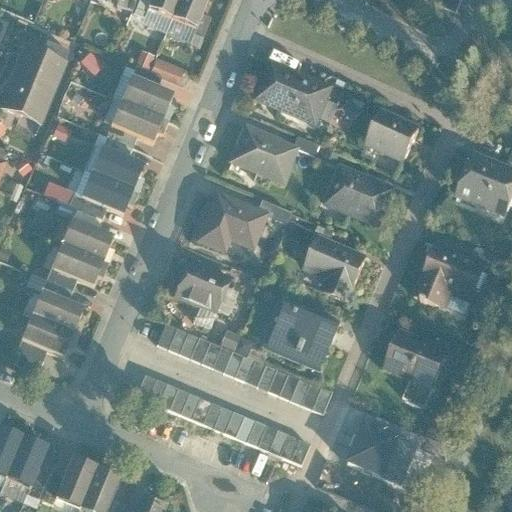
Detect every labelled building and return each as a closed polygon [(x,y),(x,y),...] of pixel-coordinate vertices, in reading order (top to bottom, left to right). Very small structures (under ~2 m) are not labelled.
[(133,16),(139,0),(121,0),(121,2),(119,1),(116,8),(133,16)] [(149,10),(153,0),(139,0),(133,16),(145,21),(149,10)] [(173,20),(181,0),(153,0),(149,10),(173,20)] [(210,0),(181,0),(173,20),(198,31),(210,0)] [(420,0),(454,14),(460,0),(420,0)] [(511,38),(511,14),(504,12),(496,33),(511,38)] [(44,125),(67,64),(24,48),(1,109),(44,125)] [(94,77),(104,67),(90,54),(80,65),(94,77)] [(179,83),(183,70),(155,61),(151,75),(179,83)] [(332,89),(270,64),(253,105),(315,130),(332,89)] [(137,70),(133,80),(158,90),(162,80),(137,70)] [(158,90),(133,80),(123,104),(165,121),(175,97),(158,90)] [(76,94),(70,104),(84,112),(90,101),(76,94)] [(165,121),(123,104),(112,128),(137,139),(154,146),(165,121)] [(403,166),(419,130),(379,112),(363,149),(403,166)] [(300,151),(242,127),(225,168),(284,192),(300,151)] [(112,128),(107,141),(131,152),(137,139),(112,128)] [(107,141),(103,151),(127,161),(131,152),(107,141)] [(127,161),(103,151),(92,177),(134,194),(145,169),(127,161)] [(504,220),(511,201),(511,171),(472,155),(453,199),(504,220)] [(377,232),(395,191),(340,168),(323,208),(377,232)] [(126,218),(134,194),(92,177),(82,202),(106,211),(126,218)] [(266,217),(212,195),(191,245),(223,258),(227,247),(250,256),(266,217)] [(69,210),(78,213),(101,223),(106,211),(82,202),(74,198),(69,210)] [(78,213),(73,224),(97,234),(101,223),(78,213)] [(97,234),(73,224),(64,247),(106,265),(115,241),(97,234)] [(364,259),(315,237),(301,273),(325,283),(320,295),(344,304),(364,259)] [(488,265),(436,244),(412,301),(442,312),(448,300),(470,308),(488,265)] [(94,291),(106,265),(64,247),(52,274),(76,284),(94,291)] [(212,317),(229,281),(188,262),(171,298),(212,317)] [(52,274),(47,284),(71,295),(76,284),(52,274)] [(47,284),(42,296),(67,306),(71,295),(47,284)] [(67,306),(42,296),(32,320),(75,338),(85,314),(67,306)] [(317,375),(337,330),(283,307),(264,352),(317,375)] [(47,355),(65,363),(75,338),(32,320),(21,343),(47,355)] [(330,398),(164,328),(155,350),(321,419),(330,398)] [(447,355),(399,335),(382,374),(431,394),(447,355)] [(47,355),(21,343),(16,355),(20,358),(15,370),(37,379),(47,355)] [(309,449),(143,380),(134,401),(300,469),(309,449)] [(412,444),(359,422),(338,471),(375,485),(381,472),(398,480),(412,444)] [(0,481),(8,485),(26,442),(0,431),(0,481)] [(39,474),(49,452),(26,442),(8,485),(31,494),(39,474)] [(57,504),(76,511),(84,511),(101,473),(74,463),(65,485),(57,504)] [(110,511),(114,504),(123,483),(101,473),(84,511),(110,511)] [(52,479),(39,474),(31,494),(28,499),(41,504),(52,479)] [(65,485),(52,479),(41,504),(54,510),(57,504),(65,485)]
